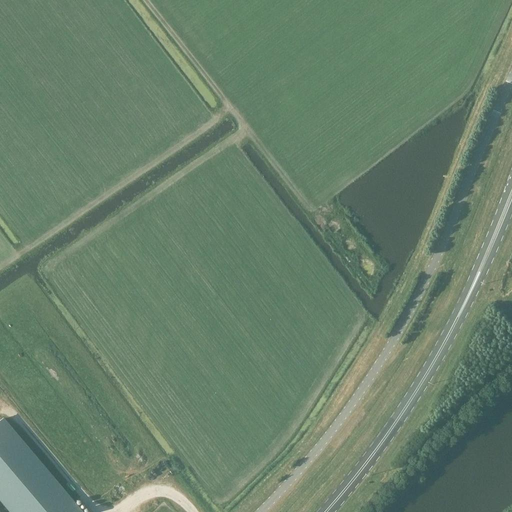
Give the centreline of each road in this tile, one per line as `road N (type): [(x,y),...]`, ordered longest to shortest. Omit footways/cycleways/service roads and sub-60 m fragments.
road 1 (unclassified): [(511,74),(410,309),(346,410),(258,511)]
road 2 (primary): [(325,511),(393,426),(468,294)]
road 3 (primary): [(511,178),(468,294)]
